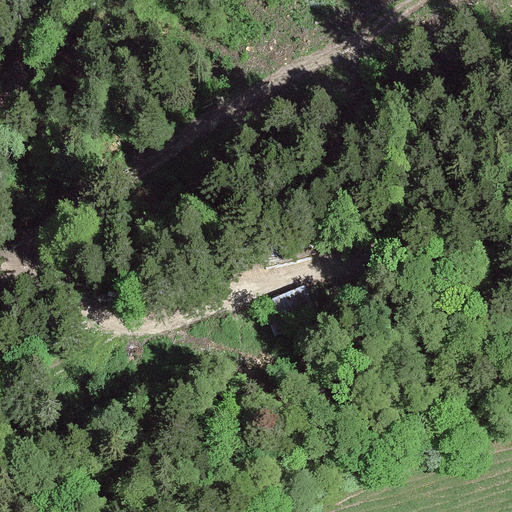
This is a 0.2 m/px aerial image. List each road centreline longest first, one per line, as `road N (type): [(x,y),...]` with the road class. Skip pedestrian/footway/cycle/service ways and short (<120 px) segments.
road 1 (track): [(511,306),(378,261),(344,259),(192,316),(127,329),(0,272)]
road 2 (track): [(0,119),(33,53),(74,0)]
